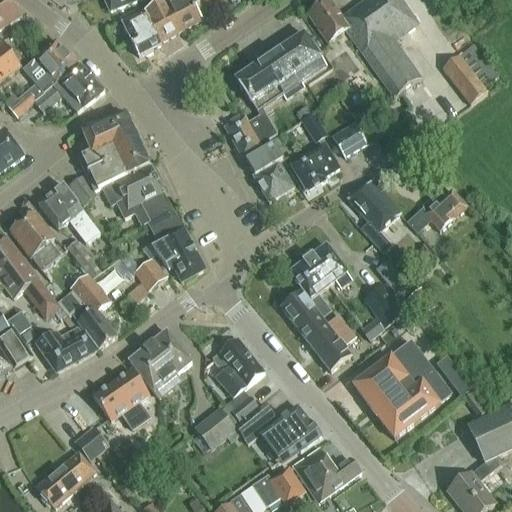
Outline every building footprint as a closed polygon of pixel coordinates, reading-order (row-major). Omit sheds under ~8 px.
[(7,3),(5,0),(0,0),(0,33),(22,20),(10,1),(7,3)] [(146,0),(103,0),(110,14),(146,0)] [(171,0),(172,1),(167,3),(182,35),(215,18),(216,13),(209,0),(171,0)] [(370,0),(342,21),(329,4),(309,19),(328,46),(346,33),(395,102),(421,82),(395,45),(419,27),(400,0),(370,0)] [(161,48),(161,46),(182,35),(167,3),(144,16),(136,19),(133,13),(119,20),(131,42),(130,43),(139,60),(161,48)] [(327,69),(305,37),(235,83),(253,109),(258,116),(283,99),(286,103),(305,90),(302,86),(327,69)] [(2,43),(0,44),(0,85),(21,70),(2,43)] [(79,67),(57,43),(35,63),(48,77),(27,96),(35,105),(79,67)] [(470,109),(487,96),(459,59),(442,72),(470,109)] [(104,95),(79,68),(34,107),(44,117),(63,101),(77,117),(84,112),(104,95)] [(35,105),(27,96),(7,112),(16,122),(23,115),(35,105)] [(311,116),(307,109),(297,115),(301,122),(311,116)] [(269,142),(277,138),(265,116),(248,126),(245,120),(225,131),(242,161),(270,145),(269,142)] [(328,139),(313,117),(301,125),(315,147),(328,139)] [(95,195),(114,186),(129,179),(129,176),(150,166),(127,118),(83,137),(92,156),(79,163),(95,195)] [(346,162),(367,149),(354,128),(333,141),(346,162)] [(0,177),(24,160),(3,132),(0,134),(0,177)] [(271,145),(273,148),(276,152),(283,148),(278,140),(271,145)] [(307,195),(327,183),(325,181),(339,172),(324,147),(290,168),(307,195)] [(273,148),(245,164),(254,179),(253,180),(269,206),(270,206),(276,216),(290,208),(284,197),(294,191),(279,165),(283,163),(273,148)] [(114,186),(123,202),(116,206),(125,223),(136,218),(142,230),(148,226),(173,213),(164,196),(150,166),(129,176),(129,179),(114,186)] [(97,199),(82,179),(69,189),(84,208),(97,199)] [(373,183),(349,204),(369,224),(361,232),(382,255),(391,248),(380,235),(401,217),(373,183)] [(92,225),(64,188),(39,208),(59,233),(69,225),(79,235),(88,245),(101,235),(92,225)] [(441,236),(468,211),(452,194),(444,201),(439,196),(425,207),(427,209),(407,226),(418,238),(431,226),(441,236)] [(173,269),(182,286),(205,273),(184,231),(183,232),(173,213),(148,226),(157,245),(150,248),(169,272),(173,269)] [(54,242),(34,215),(10,234),(30,262),(32,261),(42,275),(60,260),(49,245),(54,242)] [(38,282),(6,238),(0,242),(0,283),(14,303),(24,294),(46,322),(53,315),(60,323),(66,318),(58,307),(38,283),(38,282)] [(77,245),(68,252),(89,278),(93,283),(102,276),(77,245)] [(423,269),(437,257),(428,246),(413,258),(423,269)] [(290,276),(303,294),(310,304),(318,298),(335,285),(341,292),(353,283),(347,276),(327,248),(290,276)] [(140,272),(127,256),(120,262),(134,278),(135,277),(140,272)] [(120,262),(114,268),(127,284),(134,278),(120,262)] [(149,295),(167,281),(153,263),(140,272),(135,277),(149,295)] [(376,272),(393,294),(402,287),(405,284),(388,263),(376,272)] [(78,325),(98,353),(117,340),(99,315),(110,306),(87,279),(72,292),(74,294),(84,308),(89,316),(78,325)] [(376,318),(385,332),(407,316),(386,288),(365,304),(376,318)] [(406,303),(422,323),(437,310),(421,290),(406,303)] [(58,307),(66,318),(69,320),(72,318),(84,308),(74,294),(58,307)] [(326,327),(322,321),(331,314),(318,298),(310,304),(303,294),(281,311),(331,376),(351,360),(344,350),(356,341),(338,318),(326,327)] [(0,316),(0,380),(12,373),(13,374),(33,361),(13,330),(10,332),(0,316)] [(385,332),(376,318),(360,330),(370,344),(385,332)] [(37,338),(32,331),(22,338),(26,345),(37,338)] [(57,335),(37,347),(36,347),(57,376),(98,354),(85,336),(83,337),(78,331),(60,340),(57,335)] [(35,335),(40,343),(49,338),(46,334),(40,332),(35,335)] [(176,378),(192,366),(167,335),(130,365),(155,396),(160,402),(182,385),(176,378)] [(237,342),(212,362),(223,375),(216,381),(234,402),(244,394),(265,376),(237,342)] [(391,359),(353,389),(369,410),(369,411),(377,422),(378,421),(394,443),(440,408),(439,407),(451,398),(411,345),(392,360),(391,359)] [(132,374),(112,387),(93,400),(111,426),(130,413),(137,423),(147,436),(153,432),(144,419),(147,417),(139,407),(150,400),(132,374)] [(463,381),(452,389),(462,402),(473,394),(463,381)] [(491,413),(476,393),(463,403),(478,422),(491,413)] [(234,413),(249,401),(244,394),(234,402),(229,406),(234,413)] [(232,415),(240,426),(259,411),(250,400),(234,413),(232,415)] [(275,420),(265,407),(235,431),(248,448),(259,440),(255,436),(275,420)] [(511,409),(505,413),(468,430),(485,466),(472,477),(471,476),(448,495),(460,511),(489,511),(496,507),(479,486),(499,470),(495,462),(511,454),(511,409)] [(300,454),(301,455),(321,440),(298,410),(278,424),(261,437),(271,449),(273,447),(285,463),(300,454)] [(221,414),(195,434),(211,453),(227,441),(236,433),(221,414)] [(86,441),(99,457),(109,449),(93,431),(84,438),(86,441)] [(240,438),(236,433),(227,441),(231,446),(240,438)] [(90,465),(99,457),(86,441),(84,438),(75,446),(90,465)] [(361,476),(350,462),(335,473),(320,452),(294,470),(319,507),(361,476)] [(96,477),(78,456),(36,491),(54,511),(55,511),(76,494),(76,493),(96,477)] [(286,508),(304,496),(289,473),(272,484),(268,479),(253,490),(267,511),(282,501),(286,508)] [(248,511),(239,499),(229,505),(230,507),(233,511),(248,511)] [(190,507),(192,511),(204,511),(205,511),(198,501),(190,507)] [(118,511),(110,503),(98,511),(118,511)]
